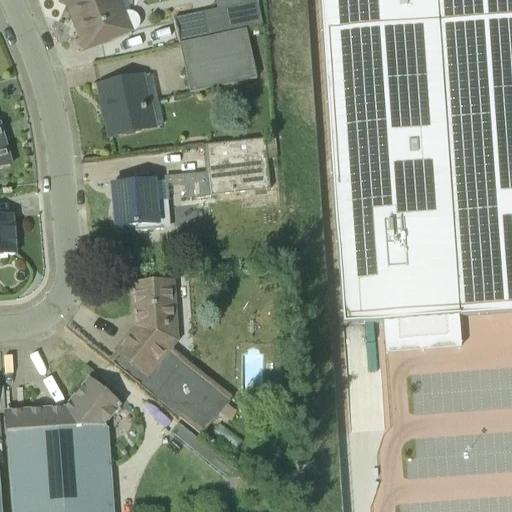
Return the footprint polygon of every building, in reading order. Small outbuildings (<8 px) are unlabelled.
[(118,0),(116,1),(115,0),(64,0),(85,51),(134,31),(121,0),(118,0)] [(215,0),(218,11),(257,2),(256,0),(215,0)] [(382,323),(457,318),(511,313),(511,0),(319,0),(342,326),(382,323)] [(257,2),(218,11),(202,14),(208,39),(245,31),(262,27),(257,2)] [(179,46),(208,39),(202,14),(173,20),(179,46)] [(208,39),(179,46),(189,95),(256,80),(245,31),(208,39)] [(109,139),(153,129),(142,78),(98,88),(109,139)] [(0,170),(10,167),(0,133),(0,170)] [(269,191),(264,141),(205,146),(208,174),(210,197),(269,191)] [(167,230),(163,183),(152,184),(118,187),(119,201),(114,201),(116,228),(120,228),(121,230),(131,229),(131,227),(139,227),(140,232),(162,230),(167,230)] [(0,218),(0,256),(15,256),(12,218),(0,218)] [(229,423),(236,414),(226,406),(229,402),(167,352),(175,342),(171,284),(131,287),(134,329),(115,352),(120,356),(112,366),(201,437),(219,415),(229,423)] [(65,410),(5,414),(7,437),(107,430),(103,427),(120,408),(88,382),(65,410)] [(226,479),(235,479),(239,474),(234,470),(178,426),(171,435),(226,479)] [(7,437),(11,511),(112,511),(107,430),(7,437)] [(290,480),(275,467),(269,474),(284,487),(290,480)]
